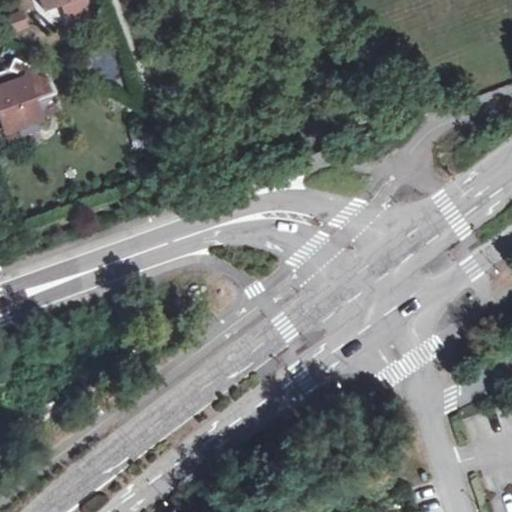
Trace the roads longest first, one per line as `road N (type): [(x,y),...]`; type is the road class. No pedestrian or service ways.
road 1 (primary): [(342,279),(44,511)]
road 2 (primary): [(122,511),(375,336)]
road 3 (tertiary): [(393,241),(318,200),(273,201),(170,241)]
road 4 (tertiary): [(170,241),(264,234),(321,259),(342,279)]
road 5 (tertiary): [(0,296),(170,241)]
road 6 (primary): [(511,159),(393,241)]
road 7 (primary): [(411,313),(511,240)]
